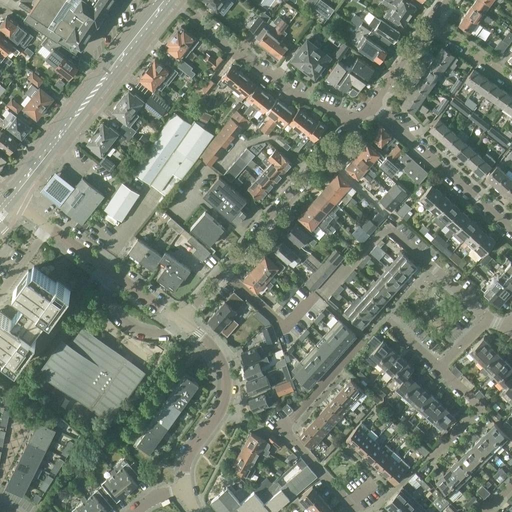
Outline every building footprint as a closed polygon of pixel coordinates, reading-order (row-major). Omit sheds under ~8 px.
[(47,35),(62,44),(76,53),(80,48),(70,41),(72,39),(81,45),(97,22),(98,22),(106,10),(105,10),(111,0),(20,0),(18,4),(29,11),(24,19),(47,35)] [(204,0),(218,10),(225,0),(204,0)] [(318,0),(313,7),(328,18),(334,9),(322,0),(318,0)] [(410,16),(386,0),(382,0),(382,2),(387,5),(385,8),(388,10),(383,16),(397,26),(400,22),(403,25),(410,16)] [(386,0),(410,16),(416,7),(408,1),(408,0),(386,0)] [(485,0),(475,0),(472,5),(483,13),(484,12),(490,3),(485,0)] [(472,5),(465,14),(477,22),(480,17),(489,23),(492,18),(484,12),(483,13),(472,5)] [(374,14),(368,23),(363,19),(359,26),(369,33),(373,27),(393,42),(400,32),(374,14)] [(477,22),(465,14),(459,23),(470,31),(477,22)] [(0,23),(0,28),(27,50),(35,38),(6,16),(0,23)] [(250,28),(258,34),(267,22),(259,16),(250,28)] [(258,42),(268,50),(278,38),(280,35),(280,36),(284,30),(289,24),(282,19),(277,25),(279,27),(273,34),(268,30),(258,42)] [(178,28),(173,35),(187,46),(187,47),(189,48),(191,50),(199,39),(181,25),(178,29),(178,28)] [(503,40),(508,44),(511,38),(511,32),(509,31),(503,40)] [(0,50),(5,55),(9,49),(16,54),(20,50),(0,34),(0,50)] [(62,44),(47,35),(41,43),(51,51),(46,58),(57,67),(56,68),(69,78),(78,66),(58,50),(62,44)] [(187,46),(173,35),(172,35),(167,40),(168,41),(168,42),(165,46),(181,58),(189,48),(187,47),(187,46)] [(348,43),(353,47),(358,39),(353,35),(348,43)] [(359,48),(379,62),(387,51),(366,36),(359,48)] [(278,38),(268,50),(279,58),(288,46),(278,38)] [(297,65),(304,70),(320,49),(319,48),(322,44),(316,40),(313,44),(307,40),(293,59),(298,63),(297,65)] [(335,54),(340,58),(349,46),(344,42),(335,54)] [(498,44),(495,48),(502,53),(505,49),(498,44)] [(442,47),(435,57),(447,65),(453,69),(457,64),(455,63),(458,58),(442,47)] [(320,49),(304,70),(308,73),(309,72),(315,76),(330,57),(320,49)] [(0,50),(0,61),(3,58),(10,64),(13,60),(5,55),(0,50)] [(206,61),(217,70),(225,60),(220,55),(216,60),(211,55),(206,61)] [(369,76),(374,69),(373,68),(374,68),(358,57),(352,65),(346,66),(339,60),(328,76),(328,77),(327,77),(334,82),(335,81),(339,85),(346,90),(346,89),(353,94),(356,93),(361,87),(362,87),(366,80),(369,75),(369,76)] [(435,57),(429,67),(440,75),(447,65),(435,57)] [(155,58),(147,68),(161,80),(169,69),(155,58)] [(191,69),(193,67),(182,59),(177,66),(184,71),(192,76),(195,72),(191,69)] [(184,71),(177,66),(176,64),(171,70),(179,76),(184,71)] [(228,84),(234,89),(245,75),(232,65),(218,82),(217,84),(210,79),(203,88),(209,93),(214,88),(217,90),(219,87),(220,87),(223,87),(225,87),(226,86),(228,84)] [(429,67),(422,76),(433,84),(440,75),(429,67)] [(149,97),(165,110),(166,111),(170,106),(161,99),(163,97),(158,94),(159,92),(159,89),(156,87),(161,80),(147,68),(139,78),(153,90),(153,91),(154,92),(149,97)] [(475,87),(483,76),(474,69),(466,81),(472,85),(470,88),(473,89),(475,87)] [(43,81),(33,71),(28,77),(38,86),(43,81)] [(245,75),(234,89),(240,94),(238,98),(241,101),(255,84),(245,75)] [(422,76),(415,85),(427,93),(433,84),(422,76)] [(475,87),(485,94),(493,83),(483,76),(475,87)] [(450,81),(454,84),(458,87),(462,81),(458,78),(456,80),(453,78),(450,81)] [(485,94),(494,101),(502,89),(493,83),(485,94)] [(458,87),(454,84),(449,90),(453,93),(458,87)] [(237,109),(236,110),(246,117),(266,92),(257,85),(247,99),(252,103),(243,114),(237,109)] [(415,85),(409,94),(420,102),(427,93),(415,85)] [(32,97),(45,107),(53,97),(40,87),(37,91),(32,87),(27,93),(32,97)] [(494,101),(504,107),(511,96),(502,89),(494,101)] [(129,91),(121,100),(135,111),(144,100),(135,93),(134,94),(129,91)] [(246,117),(247,119),(248,118),(249,119),(258,108),(264,112),(274,99),(266,92),(246,117)] [(420,102),(409,94),(402,104),(413,112),(417,107),(425,113),(429,108),(420,102)] [(45,107),(32,97),(24,107),(37,118),(45,107)] [(165,110),(149,97),(142,105),(159,118),(161,115),(165,117),(168,113),(165,110)] [(454,97),(450,103),(454,106),(459,100),(454,97)] [(465,102),(473,108),(477,103),(469,97),(465,102)] [(6,104),(17,113),(23,106),(11,98),(6,104)] [(265,131),(265,132),(286,105),(277,98),(266,112),(271,115),(265,123),(263,122),(259,127),(259,131),(263,134),(265,131)] [(121,127),(123,128),(132,136),(136,131),(130,126),(139,115),(135,111),(121,100),(113,110),(118,114),(117,116),(125,122),(121,127)] [(459,100),(454,106),(458,109),(463,104),(459,100)] [(238,102),(230,112),(233,114),(241,105),(238,102)] [(444,105),(440,103),(436,109),(435,108),(432,111),(437,115),(444,105)] [(467,107),(463,104),(458,109),(462,112),(467,107)] [(286,105),(265,132),(268,134),(278,121),(283,125),(294,112),(294,111),(295,110),(294,109),(293,107),(292,106),(291,106),(289,106),(288,107),(286,105)] [(467,107),(462,112),(467,116),(471,110),(467,107)] [(287,133),(291,136),(308,115),(299,109),(288,122),(293,126),(287,133)] [(223,127),(233,135),(247,119),(246,117),(236,110),(223,127)] [(30,126),(13,112),(10,111),(5,116),(3,119),(0,117),(0,123),(5,127),(7,125),(22,136),(30,126)] [(203,111),(199,119),(209,124),(213,115),(203,111)] [(214,137),(216,134),(195,119),(192,123),(176,112),(134,171),(150,183),(151,182),(160,188),(159,189),(166,195),(188,169),(200,155),(204,150),(207,146),(214,137)] [(473,112),(469,117),(473,121),(477,115),(473,112)] [(300,131),(305,135),(316,122),(308,115),(291,136),(294,139),(300,131)] [(477,115),(473,121),(477,124),(481,118),(477,115)] [(477,124),(481,127),(485,122),(481,118),(477,124)] [(430,129),(438,137),(448,126),(439,119),(430,129)] [(316,122),(305,135),(301,141),(293,150),(297,152),(304,143),(304,144),(310,136),(315,140),(321,132),(321,133),(326,126),(319,121),(318,123),(316,122)] [(490,125),(485,122),(481,127),(485,130),(490,125)] [(104,123),(96,133),(109,144),(109,143),(115,136),(121,141),(124,138),(128,141),(132,136),(123,128),(120,133),(110,125),(108,127),(104,123)] [(395,138),(382,125),(372,137),(382,146),(389,138),(392,141),(395,138)] [(438,137),(447,144),(456,134),(448,126),(438,137)] [(233,135),(223,127),(219,132),(229,140),(233,135)] [(487,132),(491,135),(496,130),(492,127),(487,132)] [(0,144),(10,152),(17,143),(12,139),(13,137),(8,134),(7,135),(2,131),(0,129),(0,144)] [(496,130),(491,135),(496,139),(500,133),(496,130)] [(229,140),(219,132),(217,135),(216,134),(214,137),(225,146),(229,140)] [(109,144),(96,133),(88,142),(93,146),(91,148),(103,157),(99,163),(110,172),(116,165),(114,164),(115,164),(105,156),(113,146),(109,143),(109,144)] [(500,133),(496,139),(500,142),(504,137),(500,133)] [(279,134),(275,140),(282,146),(285,142),(287,140),(279,134)] [(447,144),(456,152),(465,142),(456,134),(447,144)] [(225,146),(214,137),(207,146),(218,154),(225,146)] [(508,140),(504,137),(500,142),(504,145),(508,140)] [(257,154),(266,144),(265,142),(252,145),(250,148),(257,154)] [(285,142),(282,146),(287,150),(291,146),(285,142)] [(360,151),(372,162),(375,158),(408,188),(415,181),(394,162),(387,156),(385,158),(367,142),(360,151)] [(456,152),(464,160),(473,150),(465,142),(456,152)] [(397,145),(387,156),(394,162),(403,151),(397,145)] [(218,154),(207,146),(204,150),(214,159),(218,154)] [(247,147),(243,152),(251,159),(255,155),(247,147)] [(272,161),(284,172),(292,163),(280,152),(276,149),(268,158),(272,161)] [(214,159),(204,150),(200,155),(210,164),(214,159)] [(464,160),(473,168),(482,158),(473,150),(464,160)] [(368,167),(372,162),(360,151),(353,159),(373,177),(376,174),(368,167)] [(404,151),(394,162),(415,181),(418,184),(428,173),(404,151)] [(251,159),(243,152),(239,156),(247,164),(251,159)] [(239,156),(235,161),(243,168),(247,164),(239,156)] [(482,158),(473,168),(482,176),(491,166),(482,158)] [(247,164),(252,168),(256,163),(252,159),(247,164)] [(370,180),(373,177),(353,159),(346,167),(358,178),(362,173),(370,180)] [(235,161),(231,165),(239,173),(243,168),(235,161)] [(272,161),(264,170),(276,181),(284,172),(272,161)] [(231,165),(227,170),(235,177),(239,173),(231,165)] [(486,177),(495,185),(506,173),(497,165),(486,177)] [(235,177),(227,170),(223,174),(231,182),(235,177)] [(264,170),(256,179),(268,190),(276,181),(264,170)] [(75,186),(55,171),(40,190),(59,206),(75,186)] [(338,173),(330,182),(349,199),(352,202),(355,199),(345,190),(350,184),(338,173)] [(495,185),(504,193),(511,183),(511,178),(506,173),(495,185)] [(202,195),(236,224),(246,213),(240,207),(246,200),(235,190),(234,188),(233,187),(232,186),(230,186),(219,176),(202,195)] [(243,182),(238,177),(234,181),(239,186),(243,182)] [(72,215),(78,220),(75,225),(83,231),(90,222),(86,218),(104,195),(83,178),(61,206),(72,215)] [(268,190),(256,179),(247,188),(259,199),(268,190)] [(103,208),(121,219),(138,192),(121,181),(103,208)] [(330,182),(322,191),(335,202),(340,196),(346,202),(349,199),(330,182)] [(396,183),(388,191),(400,201),(407,193),(396,183)] [(420,198),(429,206),(441,192),(432,184),(420,198)] [(383,196),(387,188),(381,185),(377,193),(383,196)] [(335,202),(322,191),(314,200),(327,211),(333,217),(336,214),(335,212),(339,207),(335,202)] [(388,191),(380,200),(391,211),(400,201),(388,191)] [(429,206),(438,214),(450,200),(441,192),(429,206)] [(335,228),(328,222),(333,217),(327,211),(314,200),(307,208),(331,230),(330,230),(332,232),(335,228)] [(438,214),(446,222),(459,208),(450,200),(438,214)] [(307,208),(299,217),(307,224),(305,227),(314,235),(321,227),(328,233),(330,230),(331,230),(307,208)] [(446,222),(456,230),(468,216),(459,208),(446,222)] [(190,228),(209,245),(224,228),(205,211),(190,228)] [(378,212),(371,220),(377,225),(385,217),(378,212)] [(402,217),(406,221),(410,215),(407,212),(402,217)] [(477,224),(468,216),(456,230),(452,234),(461,242),(465,238),(477,224)] [(177,223),(171,218),(167,222),(173,228),(177,223)] [(361,226),(364,229),(369,234),(377,225),(371,220),(369,218),(361,226)] [(177,223),(173,228),(180,233),(184,229),(177,223)] [(287,234),(299,245),(309,234),(297,223),(287,234)] [(465,238),(473,246),(474,246),(486,232),(477,224),(465,238)] [(369,234),(364,229),(356,238),(361,243),(369,234)] [(474,246),(473,246),(469,251),(478,260),(495,240),(486,232),(474,246)] [(431,240),(440,248),(446,241),(437,233),(431,240)] [(192,253),(202,262),(210,252),(191,235),(187,240),(197,248),(192,253)] [(129,251),(141,259),(150,247),(138,238),(129,251)] [(298,262),(301,258),(282,241),(274,250),(288,262),(293,257),(298,262)] [(446,241),(440,248),(443,250),(449,244),(446,241)] [(361,248),(356,244),(352,249),(357,253),(361,248)] [(153,268),(157,263),(162,255),(150,247),(141,259),(153,268)] [(336,248),(331,253),(340,261),(345,256),(336,248)] [(157,263),(164,268),(157,278),(174,290),(184,276),(185,277),(190,269),(165,251),(162,255),(157,263)] [(400,254),(395,260),(410,274),(418,266),(400,251),(399,253),(400,254)] [(311,253),(307,258),(318,268),(322,263),(311,253)] [(340,261),(331,253),(327,258),(336,266),(340,261)] [(485,266),(493,258),(487,253),(480,261),(485,266)] [(265,255),(258,263),(272,275),(276,271),(278,273),(281,269),(265,255)] [(318,268),(307,258),(303,263),(314,273),(318,268)] [(327,258),(322,263),(331,271),(336,266),(327,258)] [(511,261),(508,258),(501,265),(511,275),(511,261)] [(395,260),(388,268),(404,282),(410,274),(395,260)] [(258,263),(251,271),(265,283),(264,283),(270,288),(273,284),(268,279),(272,275),(258,263)] [(331,271),(322,263),(318,268),(327,276),(331,271)] [(511,275),(501,265),(495,273),(511,288),(511,275)] [(0,350),(4,354),(3,355),(16,365),(37,337),(33,335),(47,315),(51,318),(71,290),(57,280),(56,282),(34,266),(30,271),(28,270),(13,291),(26,300),(12,319),(0,311),(0,350)] [(327,276),(318,268),(314,273),(323,281),(327,276)] [(388,268),(381,275),(397,289),(404,282),(388,268)] [(265,283),(251,271),(243,280),(257,292),(264,283),(265,283)] [(323,281),(314,273),(309,278),(318,286),(323,281)] [(511,288),(495,273),(488,280),(506,296),(511,289),(511,288)] [(381,275),(374,283),(390,297),(397,289),(381,275)] [(318,286),(309,278),(305,283),(314,291),(318,286)] [(506,296),(488,280),(481,288),(499,304),(506,296)] [(374,283),(368,290),(383,305),(390,297),(374,283)] [(287,290),(288,291),(293,294),(298,288),(293,284),(287,290)] [(339,293),(336,290),(327,300),(336,308),(341,303),(335,298),(339,293)] [(368,290),(361,298),(376,312),(383,305),(368,290)] [(225,300),(208,319),(227,336),(239,323),(231,317),(245,301),(234,291),(235,293),(231,297),(230,297),(230,298),(226,302),(225,300)] [(288,291),(282,298),(286,302),(293,294),(288,291)] [(358,296),(351,303),(369,320),(376,312),(361,298),(358,296)] [(369,320),(351,303),(344,311),(362,328),(369,320)] [(348,343),(356,334),(342,322),(339,319),(331,328),(348,343)] [(272,325),(271,325),(263,328),(268,343),(277,340),(276,337),(272,325)] [(323,336),(340,352),(348,343),(331,328),(323,336)] [(44,372),(67,387),(75,394),(109,418),(142,369),(113,349),(110,352),(105,347),(85,330),(61,357),(56,354),(44,372)] [(376,363),(391,346),(383,339),(382,341),(376,335),(369,343),(375,348),(368,357),(370,359),(371,358),(376,363)] [(332,360),(340,352),(323,336),(326,340),(319,347),(316,344),(315,345),(332,360)] [(473,359),(475,361),(492,345),(483,337),(468,352),(474,358),(473,359)] [(308,353),(325,368),(332,360),(315,345),(308,353)] [(478,361),(484,367),(499,352),(492,345),(475,361),(476,363),(478,361)] [(381,369),(383,371),(398,353),(391,346),(376,363),(382,368),(381,369)] [(260,358),(260,359),(267,356),(261,358),(256,347),(241,352),(246,364),(260,358)] [(487,374),(490,376),(506,360),(499,352),(484,367),(489,372),(487,374)] [(300,362),(317,377),(325,368),(308,353),(300,362)] [(386,371),(391,376),(406,360),(398,353),(383,371),(385,372),(386,371)] [(267,356),(260,359),(261,360),(244,367),(249,379),(263,373),(261,366),(270,363),(267,356)] [(391,376),(399,383),(400,384),(409,373),(414,367),(406,360),(391,376)] [(492,376),(498,382),(511,367),(511,365),(506,360),(490,376),(491,377),(492,376)] [(308,384),(309,386),(317,377),(300,362),(303,365),(296,374),(302,379),(299,382),(305,388),(308,384)] [(286,381),(290,380),(291,379),(286,364),(282,366),(286,381)] [(462,373),(460,370),(455,366),(451,370),(458,377),(462,373)] [(499,394),(500,395),(511,382),(511,367),(498,382),(505,389),(499,394)] [(397,391),(402,396),(417,380),(409,373),(400,384),(399,383),(392,391),(394,393),(397,391)] [(150,452),(158,441),(182,407),(191,396),(199,384),(184,374),(176,385),(168,397),(143,431),(135,442),(150,452)] [(270,385),(265,374),(246,382),(251,394),(270,385)] [(460,380),(465,385),(470,380),(465,375),(460,380)] [(350,379),(343,386),(357,398),(364,391),(350,379)] [(290,380),(286,381),(275,386),(279,395),(293,389),(290,380)] [(406,403),(408,405),(424,387),(417,380),(402,396),(408,401),(406,403)] [(470,380),(465,385),(470,390),(474,385),(470,380)] [(502,395),(508,401),(511,396),(511,382),(500,395),(501,396),(502,395)] [(343,386),(336,395),(349,406),(357,398),(343,386)] [(412,404),(417,409),(432,394),(424,387),(408,405),(410,406),(412,404)] [(475,394),(479,399),(484,395),(479,390),(475,394)] [(266,398),(269,397),(267,392),(249,399),(253,411),(268,405),(266,398)] [(421,417),(423,418),(439,400),(432,394),(417,409),(423,414),(421,417)] [(336,395),(328,403),(342,415),(349,406),(336,395)] [(484,395),(479,399),(484,404),(489,400),(484,395)] [(375,396),(368,403),(371,406),(375,401),(376,402),(377,402),(375,396)] [(427,418),(433,423),(447,407),(439,400),(423,418),(420,421),(422,422),(424,420),(425,420),(427,418)] [(282,408),(288,414),(293,409),(287,403),(282,408)] [(328,403),(321,411),(335,423),(342,415),(328,403)] [(447,407),(433,423),(438,428),(437,430),(439,432),(455,414),(447,407)] [(321,411),(314,419),(327,431),(335,423),(321,411)] [(314,419),(307,427),(320,439),(327,431),(314,419)] [(33,430),(34,431),(50,439),(55,429),(39,421),(36,426),(35,425),(33,430)] [(346,438),(354,445),(366,432),(367,433),(370,429),(362,422),(346,438)] [(494,423),(487,430),(502,446),(507,441),(508,442),(511,440),(494,423)] [(320,439),(307,427),(299,435),(312,447),(320,439)] [(487,430),(480,438),(496,454),(498,452),(497,451),(502,446),(487,430)] [(28,440),(29,440),(46,448),(50,439),(34,431),(32,435),(31,435),(28,440)] [(245,443),(260,451),(267,455),(270,450),(268,449),(270,446),(270,444),(270,443),(268,442),(251,432),(245,443)] [(354,445),(362,453),(374,439),(367,433),(366,432),(354,445)] [(268,439),(278,448),(282,443),(272,434),(268,439)] [(480,438),(472,445),(487,460),(493,455),(494,456),(496,454),(480,438)] [(362,453),(369,459),(382,446),(374,439),(362,453)] [(23,449),(24,449),(25,449),(41,457),(46,448),(29,440),(27,444),(26,444),(23,449)] [(69,441),(66,446),(71,450),(75,444),(69,441)] [(429,451),(420,442),(415,446),(419,450),(418,450),(425,456),(429,451)] [(245,443),(239,453),(254,462),(260,451),(245,443)] [(369,459),(378,467),(390,454),(394,451),(386,444),(382,447),(382,446),(369,459)] [(472,445),(465,452),(481,469),(483,467),(482,465),(487,460),(472,445)] [(71,450),(66,446),(62,452),(68,455),(71,450)] [(19,458),(20,458),(37,466),(41,457),(25,449),(24,449),(22,453),(21,453),(19,458)] [(465,452),(458,459),(473,474),(478,469),(480,470),(481,469),(465,452)] [(254,462),(239,453),(233,464),(239,467),(237,471),(249,478),(251,477),(255,469),(255,467),(252,466),(254,462)] [(378,467),(386,474),(398,461),(390,454),(378,467)] [(301,457),(259,496),(254,491),(241,503),(227,487),(212,501),(221,511),(264,511),(269,508),(271,511),(272,511),(289,498),(289,499),(316,475),(301,457)] [(14,467),(15,467),(16,467),(32,475),(37,477),(41,468),(37,466),(20,458),(18,462),(17,462),(14,467)] [(58,458),(55,464),(60,467),(64,461),(58,458)] [(458,459),(451,466),(467,483),(469,481),(468,480),(473,474),(458,459)] [(398,461),(386,474),(395,482),(407,469),(398,461)] [(128,462),(115,472),(130,491),(138,484),(136,481),(141,478),(128,462)] [(60,467),(55,464),(51,469),(57,473),(60,467)] [(451,466),(443,474),(458,489),(464,483),(465,485),(467,483),(451,466)] [(10,476),(11,477),(11,476),(28,484),(32,475),(16,467),(15,467),(13,472),(12,471),(10,476)] [(130,491),(115,472),(102,483),(103,485),(101,487),(107,495),(110,493),(115,499),(119,495),(121,497),(130,491)] [(458,489),(443,474),(436,481),(452,498),(454,495),(453,494),(458,489)] [(48,475),(44,481),(49,484),(53,479),(48,475)] [(415,479),(421,484),(424,481),(419,475),(415,479)] [(11,476),(11,477),(9,481),(8,480),(5,485),(23,494),(28,484),(11,476)] [(49,484),(44,481),(40,487),(46,490),(49,484)] [(424,481),(421,484),(426,490),(429,486),(424,481)] [(485,498),(491,492),(487,488),(486,488),(484,486),(483,484),(477,490),(485,498)] [(306,506),(307,507),(320,495),(313,486),(299,498),(298,497),(292,501),(295,504),(297,504),(302,510),(306,506)] [(385,503),(393,511),(411,494),(403,486),(385,503)] [(111,505),(104,497),(107,495),(101,487),(85,500),(94,511),(106,511),(108,511),(106,509),(111,505)] [(432,492),(438,498),(441,494),(436,489),(432,492)] [(32,500),(38,503),(41,497),(36,494),(32,500)] [(393,511),(407,511),(418,502),(411,494),(393,511)] [(441,494),(438,498),(443,503),(447,500),(441,494)] [(307,507),(311,511),(316,511),(327,503),(320,495),(307,507)] [(94,511),(85,500),(72,510),(73,511),(94,511)] [(407,511),(423,511),(426,509),(418,502),(407,511)] [(316,511),(332,511),(334,511),(327,503),(316,511)]
